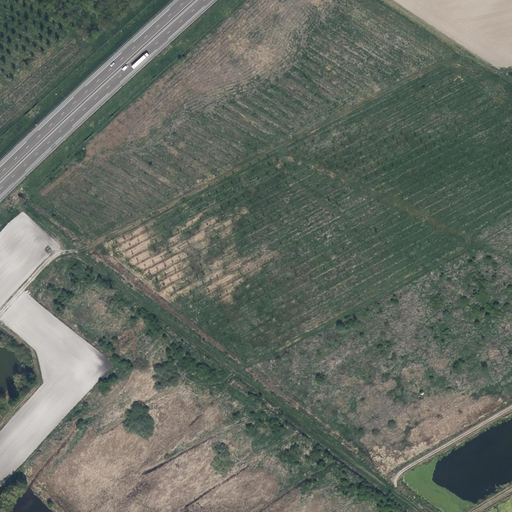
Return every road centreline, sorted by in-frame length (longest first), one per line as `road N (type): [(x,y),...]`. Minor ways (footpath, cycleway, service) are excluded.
road 1 (motorway): [(0,189),(205,0)]
road 2 (motorway): [(187,0),(0,173)]
